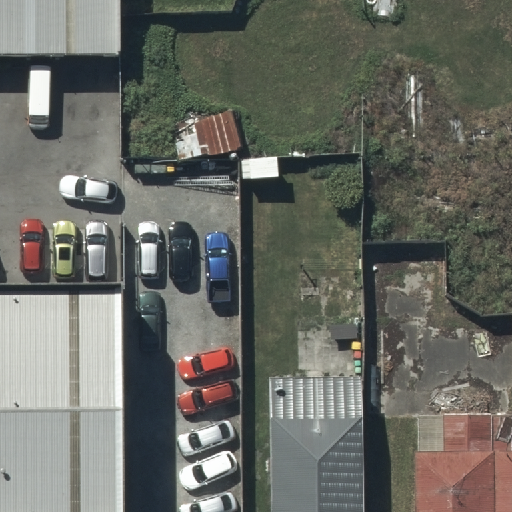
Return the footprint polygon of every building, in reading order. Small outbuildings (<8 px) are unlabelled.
[(115,0),(0,0),(0,63),(115,63),(115,0)] [(236,115),(171,119),(174,165),(239,161),(236,115)] [(233,166),(177,168),(178,201),(235,199),(233,166)] [(116,511),(116,312),(0,312),(0,511),(116,511)] [(353,511),(352,385),(277,386),(278,511),(353,511)] [(437,447),(413,447),(412,511),(511,511),(511,446),(501,447),(501,406),(437,406),(437,447)]
